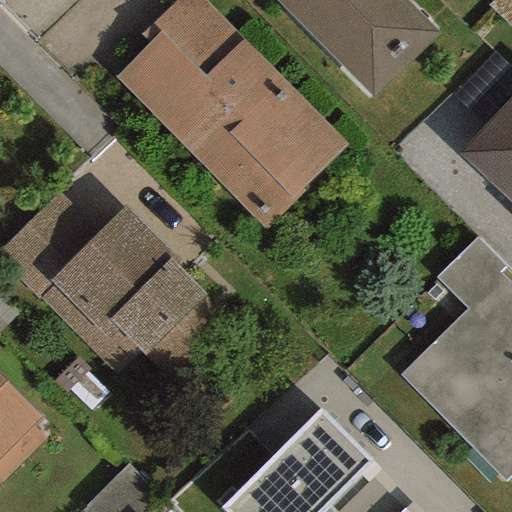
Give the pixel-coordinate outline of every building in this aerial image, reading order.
[(301,189),(347,144),(202,0),(171,0),(135,36),(143,44),(109,78),(263,232),(304,192),(301,189)] [(272,0),(371,99),(436,34),(402,0),(272,0)] [(511,94),(455,155),(511,209),(511,94)] [(47,280),(97,232),(57,192),(0,246),(0,257),(38,301),(41,299),(53,287),(47,280)] [(138,354),(171,388),(233,328),(167,259),(171,255),(124,207),(97,232),(47,280),(53,287),(41,299),(115,376),(138,354)] [(503,481),(511,472),(511,288),(496,272),(500,268),(475,241),(437,278),(467,309),(400,375),(503,481)] [(0,457),(31,427),(0,396),(0,457)] [(318,410),(220,509),(223,511),(323,511),(372,463),(318,410)]
